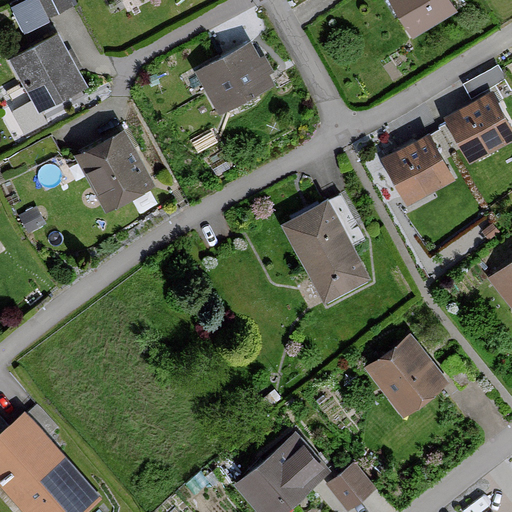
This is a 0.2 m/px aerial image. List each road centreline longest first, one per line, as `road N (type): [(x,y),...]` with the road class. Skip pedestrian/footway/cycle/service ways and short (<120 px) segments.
road 1 (residential): [(341,136),(58,309),(0,358)]
road 2 (residential): [(341,136),(511,27)]
road 3 (residential): [(268,0),(341,136)]
road 4 (residential): [(255,0),(133,69)]
